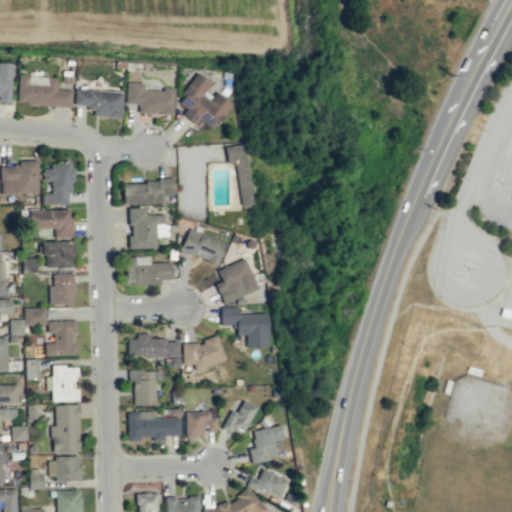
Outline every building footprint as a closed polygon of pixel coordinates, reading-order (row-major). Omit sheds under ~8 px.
[(0,101),(9,102),(10,63),(0,62),(0,101)] [(213,92),(208,99),(200,94),(208,82),(194,73),(175,102),(184,108),(180,115),(194,124),(197,119),(213,129),(229,103),(213,92)] [(69,106),(70,90),(56,89),(56,77),(16,75),(15,104),(69,106)] [(136,113),(171,114),(172,90),(141,89),(141,82),(124,82),(123,103),(137,104),(136,113)] [(120,91),(73,89),(72,106),(91,107),(91,116),(120,117),(120,91)] [(223,146),(225,164),(234,163),(239,205),(250,204),(243,144),(223,146)] [(69,204),(69,161),(56,161),(56,167),(41,167),(41,180),(49,180),(49,193),(41,193),(41,204),(69,204)] [(0,193),(36,192),(35,162),(0,162),(0,193)] [(159,203),(159,195),(171,195),(171,181),(120,181),(121,204),(159,203)] [(154,248),(154,237),(164,236),(164,214),(144,215),(144,207),(126,208),(127,248),(154,248)] [(52,228),(53,238),(70,237),(70,209),(27,210),(27,228),(52,228)] [(215,265),(224,243),(187,227),(177,250),(215,265)] [(71,240),(38,241),(38,254),(43,254),(43,266),(72,266),(71,240)] [(123,257),(124,285),(158,284),(158,279),(170,278),(169,262),(147,262),(147,256),(123,257)] [(21,272),(34,272),(34,258),(20,258),(21,272)] [(221,303),(255,288),(242,258),(214,270),(219,281),(213,284),(221,303)] [(72,304),(71,273),(51,273),(51,285),(46,285),(47,304),(72,304)] [(10,299),(0,299),(0,312),(10,312),(10,299)] [(43,307),(21,307),(22,324),(43,324),(43,307)] [(265,312),(236,313),(236,307),(218,307),(218,325),(234,324),(234,334),(244,334),(244,347),(266,347),(265,312)] [(21,319),(7,319),(7,334),(21,334),(21,319)] [(73,320),(45,320),(45,332),(51,332),(51,342),(42,342),(42,355),(74,354),(73,320)] [(125,357),(176,355),(176,341),(165,341),(165,338),(147,338),(147,332),(134,333),(134,338),(125,338),(125,357)] [(180,364),(190,364),(193,370),(223,359),(215,335),(211,335),(200,339),(200,342),(179,343),(180,364)] [(37,379),(36,359),(23,359),(23,379),(37,379)] [(74,366),(49,366),(50,376),(43,376),(44,390),(49,390),(49,401),(76,400),(76,389),(74,389),(74,366)] [(159,370),(126,371),(127,380),(131,380),(132,405),(154,404),(153,380),(159,380),(159,370)] [(0,403),(16,403),(16,383),(0,383),(0,403)] [(243,432),(254,405),(240,400),(235,412),(228,409),(220,428),(230,432),(232,427),(243,432)] [(24,419),(35,419),(34,404),(24,404),(24,419)] [(52,425),(48,426),(49,453),(77,452),(76,404),(51,405),(52,425)] [(0,418),(14,418),(14,408),(0,408),(0,418)] [(183,410),(183,437),(203,436),(203,431),(214,431),(214,409),(183,410)] [(177,417),(152,418),(152,411),(125,411),(125,441),(138,441),(138,436),(150,436),(150,440),(163,440),(163,435),(178,435),(177,417)] [(272,440),(282,439),(279,424),(249,430),(252,447),(246,449),(249,463),(275,458),(272,440)] [(24,425),(9,425),(9,440),(24,440),(24,425)] [(77,456),(46,457),(46,480),(78,479),(77,456)] [(255,479),(248,476),(244,484),(277,498),(285,479),(260,469),(255,479)] [(40,488),(40,474),(26,474),(26,488),(40,488)] [(14,511),(13,488),(0,488),(0,511),(14,511)] [(53,490),(53,511),(78,511),(78,489),(53,490)] [(134,511),(146,511),(147,509),(155,509),(155,492),(135,492),(134,511)] [(197,511),(197,496),(164,497),(163,511),(197,511)]
